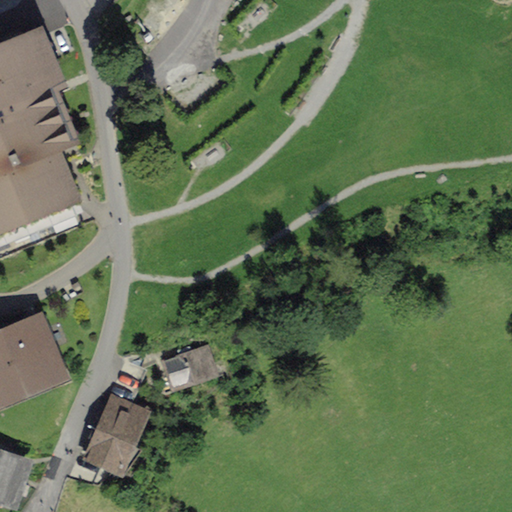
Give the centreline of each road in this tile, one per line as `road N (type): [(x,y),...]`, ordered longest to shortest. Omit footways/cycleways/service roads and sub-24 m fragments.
road 1 (residential): [(103,91),(122,275),(97,373),(50,500)]
road 2 (unknown): [(154,77),(161,161),(117,235)]
road 3 (residential): [(210,0),(194,36),(154,77),(103,91)]
